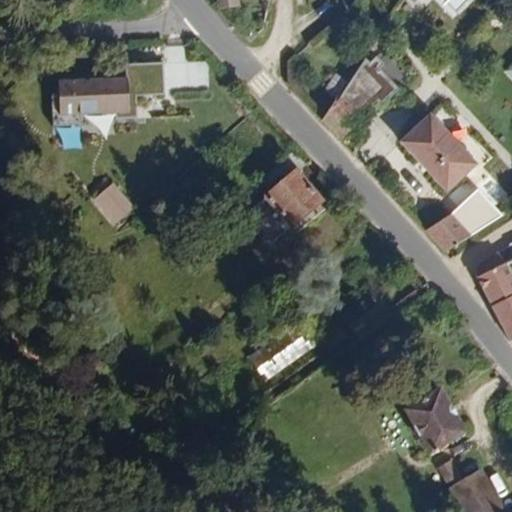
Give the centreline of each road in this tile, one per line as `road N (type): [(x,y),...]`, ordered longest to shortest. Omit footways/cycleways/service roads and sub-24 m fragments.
road 1 (tertiary): [(511,366),(429,261),(191,9)]
road 2 (unclassified): [(0,32),(181,19),(191,9)]
